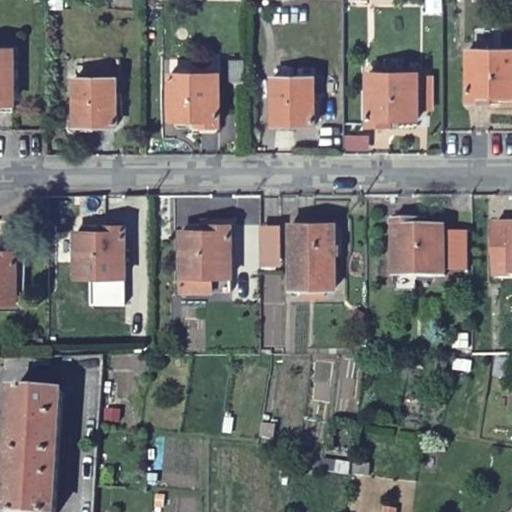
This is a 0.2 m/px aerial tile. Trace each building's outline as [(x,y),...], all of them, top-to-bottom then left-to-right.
[(511,49),(469,50),(468,100),(511,99),(511,49)] [(0,52),(0,103),(14,103),(13,52),(0,52)] [(371,70),(371,125),(423,125),(423,70),(371,70)] [(279,76),(278,126),(321,125),(321,76),(279,76)] [(77,77),(78,126),(118,125),(118,77),(77,77)] [(171,77),(172,126),(222,126),(222,77),(171,77)] [(511,221),(496,222),(495,277),(511,277),(511,221)] [(399,223),(399,276),(449,276),(449,270),(448,225),(448,223),(399,223)] [(471,225),(448,225),(449,270),(471,270),(471,225)] [(185,235),(185,280),(234,280),(234,226),(191,226),(191,234),(185,235)] [(294,226),(294,290),(305,290),(305,298),(327,298),(327,290),(338,289),(338,226),(294,226)] [(79,227),(80,279),(129,279),(128,227),(79,227)] [(284,229),(264,229),(264,264),(284,264),(284,229)] [(0,304),(23,304),(21,254),(0,254),(0,304)] [(7,511),(57,511),(65,395),(16,392),(7,511)]
